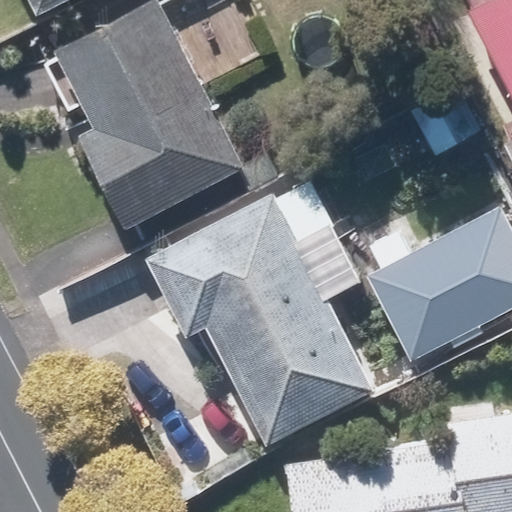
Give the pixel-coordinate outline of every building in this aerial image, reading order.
[(253,158),(168,0),(146,0),(52,51),(78,100),(95,91),(106,111),(88,120),(140,218),(253,158)] [(511,0),(481,0),(475,3),(511,78),(511,0)] [(485,127),(464,87),(422,109),(443,149),(485,127)] [(333,289),(369,271),(317,168),(155,250),(194,327),(208,319),(268,438),(380,381),(333,289)] [(511,310),(511,211),(506,201),(369,271),(414,360),(511,310)] [(511,511),(511,401),(454,409),(457,434),(291,456),(298,511),(511,511)]
